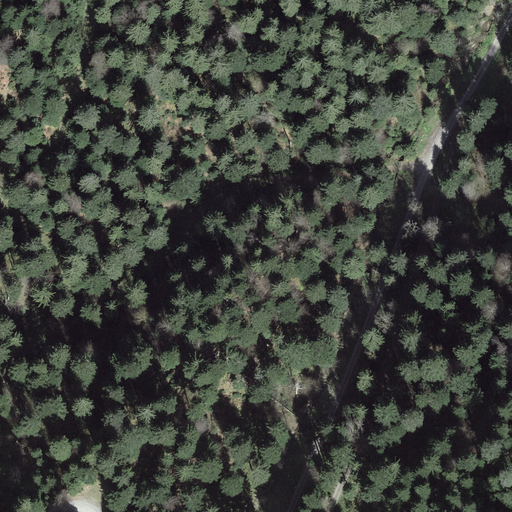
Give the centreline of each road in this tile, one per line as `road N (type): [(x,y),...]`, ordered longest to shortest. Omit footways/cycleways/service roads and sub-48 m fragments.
road 1 (track): [(422,166),(290,177),(236,192),(120,287),(56,319),(0,381)]
road 2 (track): [(289,511),(410,191),(461,96)]
road 3 (track): [(334,511),(367,429),(461,96)]
road 4 (track): [(511,393),(448,471),(429,511)]
